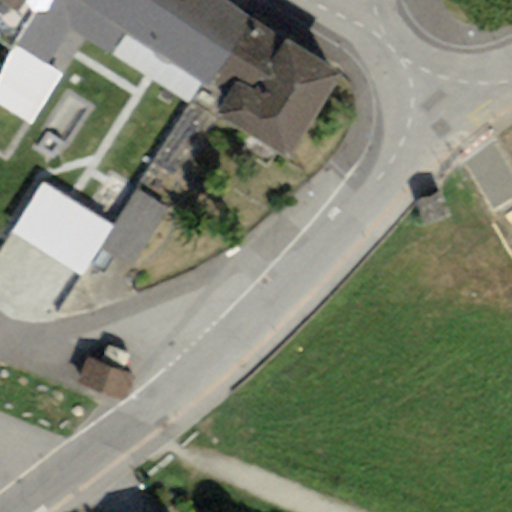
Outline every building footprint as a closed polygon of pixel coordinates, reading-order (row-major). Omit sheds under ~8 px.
[(0,0),(0,2),(14,12),(23,0),(0,0)] [(226,0),(42,0),(13,43),(62,76),(86,41),(111,58),(128,33),(205,85),(250,16),(226,0)] [(336,74),(250,16),(205,85),(188,101),(288,157),(336,74)] [(113,216),(42,176),(12,228),(84,268),(113,216)] [(140,271),(167,213),(137,199),(110,257),(140,271)]
